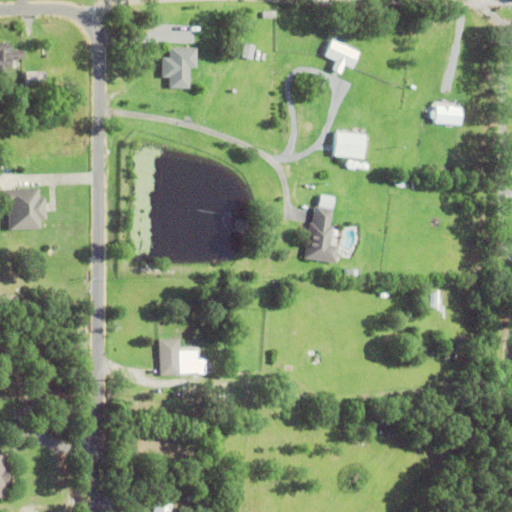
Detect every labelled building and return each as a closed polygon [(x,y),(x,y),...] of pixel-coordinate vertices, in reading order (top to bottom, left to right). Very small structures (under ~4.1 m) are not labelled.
[(166,16),(202,15),(203,24),(167,25),(166,16)] [(356,51),(325,39),(319,56),(330,60),(326,69),(336,73),(339,65),(350,68),(356,51)] [(11,42),(11,48),(22,48),(23,57),(11,57),(11,66),(5,66),(5,71),(0,71),(0,42),(3,42),(3,40),(7,40),(7,42),(11,42)] [(241,56),(244,41),(254,43),(251,58),(241,56)] [(168,75),(161,75),(161,55),(168,55),(168,45),(197,46),(196,66),(189,66),(188,86),(168,86),(168,75)] [(25,70),(44,69),(45,84),(25,85),(25,70)] [(315,97),(316,88),(361,93),(360,102),(315,97)] [(429,123),(456,124),(456,106),(430,105),(429,123)] [(299,130),(300,116),(311,118),(310,131),(299,130)] [(332,156),(334,129),(364,132),(362,159),(332,156)] [(396,184),(396,177),(404,177),(404,185),(396,184)] [(39,226),(8,227),(7,201),(0,201),(0,186),(37,186),(37,195),(44,194),(45,217),(39,217),(39,226)] [(336,262),(304,257),(310,220),(311,221),(314,205),(332,208),(330,224),(333,225),(330,243),(339,245),(336,262)] [(233,230),(235,217),(248,219),(246,232),(233,230)] [(158,338),(178,338),(179,374),(158,374),(158,338)] [(189,386),(202,386),(202,394),(189,394),(189,386)] [(216,393),(231,392),(232,400),(217,401),(216,393)] [(351,438),(352,419),(364,419),(363,439),(351,438)] [(152,511),(154,502),(171,504),(170,511),(152,511)]
